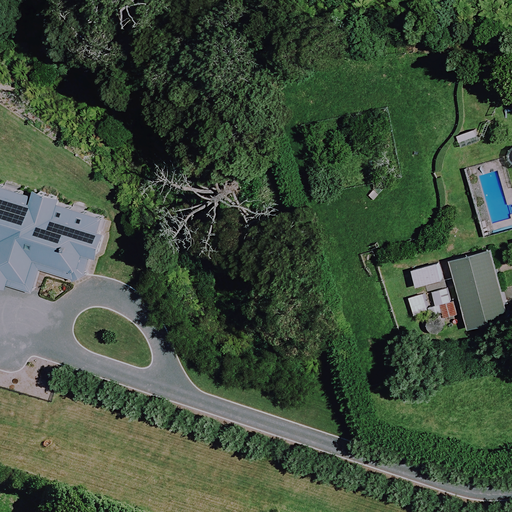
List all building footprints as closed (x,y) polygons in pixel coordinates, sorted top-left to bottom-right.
[(32,204),(0,194),(0,241),(2,242),(0,248),(0,284),(9,287),(10,283),(35,291),(43,265),(93,280),(112,219),(62,203),(63,197),(36,189),(32,204)] [(511,318),(495,250),(455,260),(472,328),(511,318)] [(446,279),(441,262),(416,270),(421,287),(446,279)] [(439,305),(431,307),(434,316),(432,317),(431,319),(430,320),(429,322),(429,324),(429,326),(429,328),(430,330),(430,331),(432,333),(433,334),(435,335),(436,336),(438,336),(440,336),(442,336),(444,336),(446,335),(447,334),(448,332),(449,331),(450,329),(451,327),(451,325),(450,323),(450,321),(449,320),(449,319),(462,315),(457,299),(453,300),(449,283),(434,287),(439,305)] [(423,291),(408,296),(416,318),(430,313),(423,291)]
